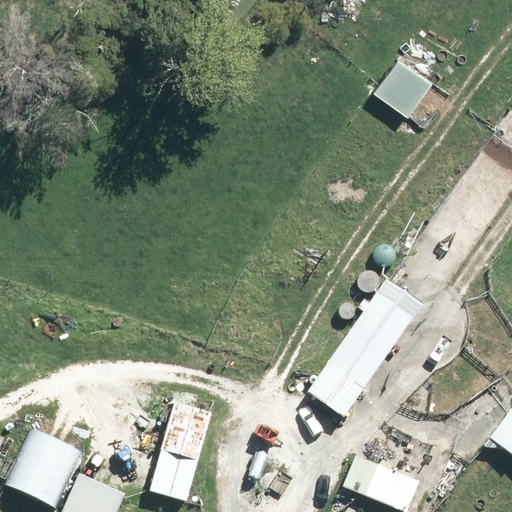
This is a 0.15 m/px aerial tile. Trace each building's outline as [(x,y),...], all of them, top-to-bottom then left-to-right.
[(428,80),(399,59),(375,92),(404,113),(428,80)] [(406,332),(375,309),(309,395),(340,419),(406,332)] [(511,415),(492,442),(511,456),(511,415)] [(209,437),(169,426),(149,495),(189,506),(209,437)] [(83,455),(40,433),(11,487),(53,510),(83,455)] [(403,511),(416,480),(358,456),(344,488),(402,511),(403,511)] [(117,511),(124,497),(79,478),(63,511),(117,511)]
